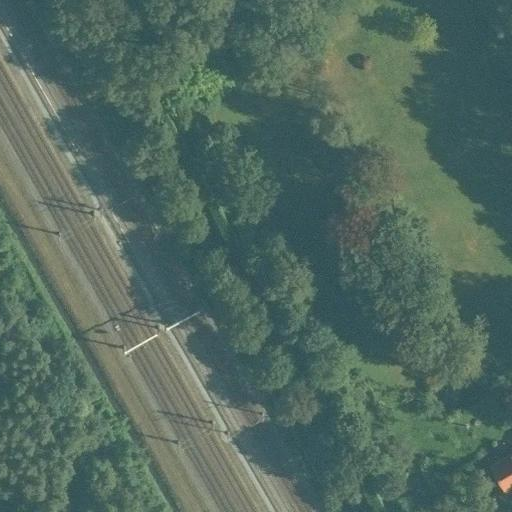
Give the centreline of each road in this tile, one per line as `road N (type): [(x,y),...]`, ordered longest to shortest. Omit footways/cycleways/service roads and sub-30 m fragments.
road 1 (track): [(351,511),(57,0)]
road 2 (track): [(198,511),(0,161)]
